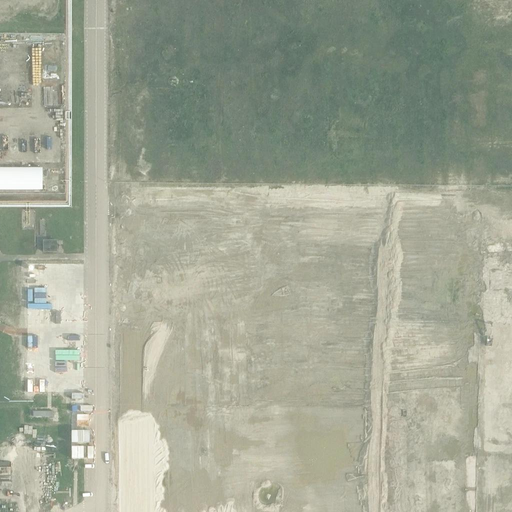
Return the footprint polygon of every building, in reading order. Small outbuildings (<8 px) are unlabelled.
[(369,173),(391,178),(390,185),(396,186),(398,175),(411,178),(416,155),(401,151),(400,153),(392,151),(390,158),(376,155),(374,164),(371,164),(369,173)] [(0,191),(41,192),(41,169),(0,169),(0,191)] [(147,249),(147,227),(117,227),(117,249),(147,249)] [(43,241),(43,253),(57,253),(57,240),(43,241)] [(420,242),(420,270),(462,270),(461,248),(445,248),(444,242),(420,242)] [(400,337),(461,337),(461,316),(400,316),(400,337)] [(460,368),(400,368),(399,390),(460,390),(460,368)] [(457,511),(458,491),(417,491),(417,511),(457,511)]
